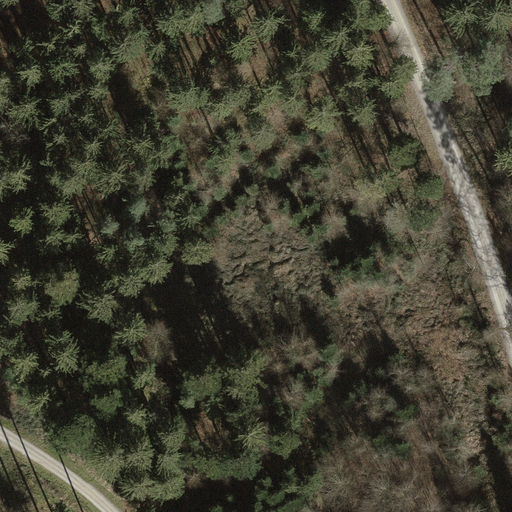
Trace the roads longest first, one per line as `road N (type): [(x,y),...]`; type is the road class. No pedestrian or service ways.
road 1 (track): [(511,317),(390,0)]
road 2 (track): [(275,0),(450,152)]
road 3 (track): [(0,441),(105,511)]
